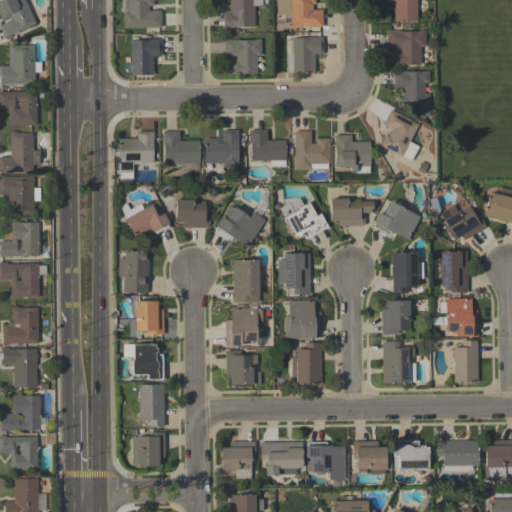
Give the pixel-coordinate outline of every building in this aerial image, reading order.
[(24,0),(35,23),(3,38),(0,32),(0,24),(10,20),(9,18),(1,21),(0,18),(0,0),(24,0)] [(160,27),(122,27),(122,11),(127,11),(127,0),(152,0),(152,5),(147,5),(147,10),(160,10),(160,27)] [(221,10),(229,10),(229,0),(261,0),(261,5),(254,5),(254,26),(232,27),(222,28),(221,10)] [(311,9),(321,9),(321,26),(290,27),(289,13),(276,14),(275,0),(314,0),(314,3),(311,3),(311,9)] [(416,0),(416,21),(393,21),(393,1),(383,1),(383,0),(416,0)] [(393,64),(393,52),(398,52),(398,47),(386,47),(386,30),(400,30),(400,31),(416,31),(416,30),(423,30),(423,46),(419,46),(419,64),(393,64)] [(313,72),(285,72),(285,54),(291,54),(291,38),(309,37),(321,37),(322,54),(313,54),(313,72)] [(160,38),(161,56),(151,56),(152,74),(130,74),(129,40),(148,39),(148,38),(160,38)] [(230,74),(230,61),(235,61),(235,56),(222,56),(222,38),(238,38),(238,39),(252,39),(252,38),(260,38),(260,55),(255,55),(255,73),(233,73),(233,74),(230,74)] [(0,85),(0,65),(7,65),(7,44),(13,44),(13,45),(33,45),(33,61),(39,61),(39,72),(33,72),(33,84),(3,84),(3,85),(0,85)] [(428,71),(428,83),(423,83),(423,93),(428,93),(428,116),(425,116),(410,108),(410,104),(401,104),(401,88),(392,88),(392,71),(428,71)] [(35,125),(15,125),(15,126),(8,126),(8,107),(0,107),(0,90),(2,90),(2,92),(34,91),(35,125)] [(390,129),(382,124),(389,109),(417,124),(408,141),(418,146),(410,161),(400,156),(378,145),(385,133),(387,134),(390,129)] [(284,140),(284,166),(269,166),(269,160),(249,160),(249,142),(248,142),(248,129),(266,129),(266,140),(284,140)] [(162,163),(162,143),(161,143),(161,131),(177,130),(178,140),(198,140),(199,163),(162,163)] [(237,167),(222,167),(222,162),(203,162),(203,138),(221,138),(221,130),(237,130),(237,139),(236,139),(236,160),(237,160),(237,167)] [(0,156),(9,156),(9,131),(15,131),(15,133),(31,133),(31,149),(38,149),(38,165),(32,165),(32,172),(0,172),(0,156)] [(116,138),(135,138),(135,131),(152,131),(152,142),(151,142),(151,163),(131,162),(131,178),(117,178),(117,163),(116,163),(116,138)] [(309,143),(315,143),(315,138),(328,138),(328,163),(326,163),(326,169),(293,169),(293,131),(309,131),(309,143)] [(368,173),(354,173),(354,172),(348,172),(348,166),(334,166),(334,145),(333,145),(333,134),(350,134),(350,141),(368,141),(368,173)] [(6,194),(0,194),(0,175),(2,175),(2,176),(32,176),(32,187),(38,187),(38,201),(32,201),(32,214),(6,214),(6,194)] [(208,228),(182,227),(182,222),(173,222),(173,218),(174,199),(176,199),(176,191),(181,192),(181,199),(189,199),(189,192),(195,192),(194,200),(204,201),(203,211),(209,211),(208,228)] [(511,222),(482,215),(488,191),(511,197),(511,222)] [(307,202),(314,215),(319,213),(326,227),(304,239),(301,233),(299,233),(300,235),(296,237),(295,236),(292,238),(281,217),(282,216),(278,208),(298,197),(302,205),(307,202)] [(358,198),(359,201),(371,201),(371,208),(370,208),(370,212),(363,212),(363,224),(362,225),(336,226),(336,221),(328,221),(328,198),(346,198),(358,198)] [(418,216),(406,239),(390,231),(388,234),(371,226),(373,223),(372,222),(377,212),(382,214),(389,201),(418,216)] [(134,239),(123,218),(124,217),(118,206),(125,202),(128,209),(138,204),(141,208),(150,204),(156,215),(162,212),(168,223),(151,232),(150,230),(134,239)] [(246,247),(231,237),(229,240),(213,230),(215,227),(213,226),(220,216),(221,217),(228,205),(232,208),(233,206),(248,216),(251,211),(264,220),(246,247)] [(453,240),(451,236),(450,237),(443,226),(445,225),(441,220),(442,219),(439,213),(452,205),(456,211),(468,205),(473,215),(477,213),(485,227),(462,240),(460,236),(453,240)] [(37,256),(3,256),(3,257),(0,257),(0,240),(10,240),(10,221),(18,221),(18,222),(37,222),(37,256)] [(148,251),(145,293),(121,291),(121,276),(116,276),(117,257),(122,257),(122,251),(133,251),(133,250),(148,251)] [(439,251),(465,251),(465,292),(449,292),(449,286),(439,286),(439,251)] [(408,293),(391,293),(390,252),(415,252),(415,262),(421,262),(422,278),(416,279),(416,287),(408,287),(408,293)] [(308,253),(308,295),(292,294),(292,288),(282,288),(282,283),(276,283),(276,259),(282,259),(282,253),(308,253)] [(257,259),(257,302),(232,303),(231,260),(257,259)] [(9,299),(9,280),(0,280),(0,262),(6,262),(6,263),(37,263),(37,265),(44,265),(44,274),(37,274),(37,297),(16,297),(16,299),(9,299)] [(470,299),(470,310),(476,310),(476,336),(471,336),(471,337),(454,337),(454,331),(444,331),(444,299),(470,299)] [(283,338),(283,316),(286,316),(286,300),(312,300),(312,312),(319,312),(319,338),(283,338)] [(408,300),(408,302),(409,302),(409,312),(408,312),(408,330),(394,330),(394,334),(380,334),(380,309),(384,309),(384,300),(408,300)] [(133,301),(157,301),(157,309),(161,309),(161,335),(144,335),(144,330),(134,330),(134,319),(133,319),(133,301)] [(36,307),(36,343),(7,343),(7,345),(1,345),(1,324),(10,324),(10,306),(16,306),(16,307),(36,307)] [(223,345),(223,320),(229,320),(229,308),(255,307),(255,309),(261,309),(261,322),(255,322),(255,341),(240,341),(240,346),(228,346),(228,345),(223,345)] [(451,382),(451,347),(461,347),(461,340),(476,340),(476,382),(451,382)] [(380,341),(398,341),(398,348),(413,348),(413,356),(408,356),(408,361),(407,361),(407,363),(414,363),(414,381),(407,381),(407,383),(380,383),(380,341)] [(303,342),(318,342),(319,384),(294,384),(294,377),(290,377),(290,357),(293,357),(293,349),(303,349),(303,342)] [(161,380),(145,380),(145,376),(130,376),(130,360),(131,360),(131,356),(122,356),(122,344),(154,344),(154,347),(156,347),(156,353),(154,353),(154,354),(161,354),(161,380)] [(34,349),(34,354),(36,354),(36,358),(35,358),(35,387),(12,387),(12,364),(0,364),(0,347),(6,347),(6,349),(34,349)] [(224,350),(240,350),(240,355),(251,355),(251,372),(259,372),(259,384),(251,384),(234,385),(234,386),(230,386),(230,377),(224,377),(224,350)] [(162,385),(162,426),(147,427),(147,420),(137,420),(137,385),(162,385)] [(0,413),(10,413),(10,394),(22,394),(22,396),(38,396),(38,430),(6,430),(6,431),(0,431),(0,413)] [(163,432),(163,457),(159,457),(159,466),(135,466),(130,466),(130,437),(135,437),(135,436),(147,436),(147,432),(163,432)] [(8,471),(8,452),(0,452),(0,435),(4,435),(4,436),(36,436),(36,470),(17,470),(17,471),(8,471)] [(428,470),(412,470),(412,471),(397,472),(397,469),(393,469),(392,456),(392,441),(417,440),(418,447),(418,445),(423,445),(423,447),(428,447),(428,470)] [(511,440),(511,473),(506,473),(506,479),(483,480),(483,466),(484,466),(483,446),(491,446),(491,440),(511,440)] [(249,478),(234,478),(234,470),(219,470),(219,447),(228,447),(228,441),(253,441),(253,457),(249,457),(249,478)] [(301,468),(295,468),(295,474),(277,474),(277,476),(264,476),(264,466),(266,466),(266,459),(259,459),(259,442),(301,441),(301,468)] [(383,474),(369,474),(369,470),(365,470),(365,472),(356,472),(356,469),(355,469),(355,458),(351,458),(351,441),(376,441),(376,447),(385,447),(385,469),(383,469),(383,474)] [(477,441),(477,465),(442,465),(442,456),(435,456),(435,441),(477,441)] [(343,446),(343,480),(327,480),(327,473),(310,473),(310,471),(306,471),(306,458),(304,458),(304,446),(306,446),(306,442),(325,442),(325,445),(330,445),(330,446),(343,446)] [(2,511),(2,501),(13,501),(12,478),(36,478),(37,493),(44,493),(44,510),(36,510),(36,511),(2,511)] [(229,511),(229,495),(254,495),(254,500),(262,500),(262,511),(254,511),(229,511)] [(366,509),(373,509),(373,511),(330,511),(330,501),(338,501),(338,496),(352,496),(352,501),(366,500),(366,509)] [(511,511),(487,511),(487,499),(511,498),(511,511)]
